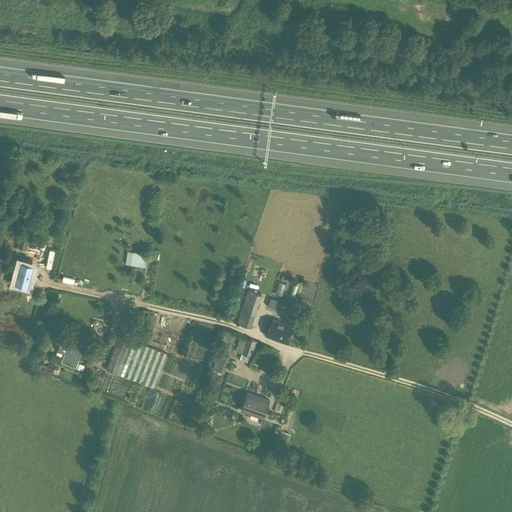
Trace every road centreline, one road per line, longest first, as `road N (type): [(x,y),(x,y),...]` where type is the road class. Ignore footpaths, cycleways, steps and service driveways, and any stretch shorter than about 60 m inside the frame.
road 1 (unclassified): [(511,423),(214,320),(57,286),(46,277),(53,244)]
road 2 (motorway): [(511,144),(0,76)]
road 3 (motorway): [(0,104),(511,172)]
road 4 (track): [(332,0),(443,27),(511,32)]
